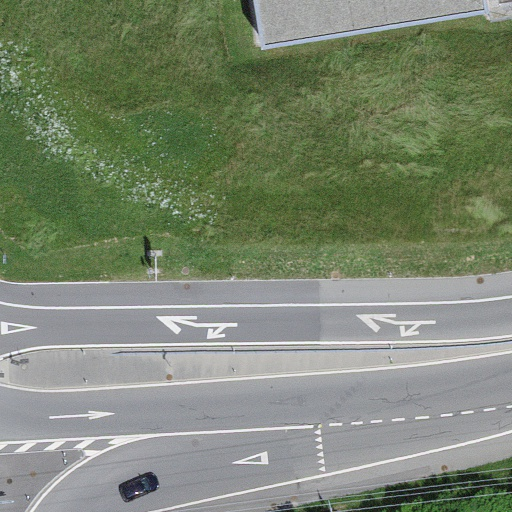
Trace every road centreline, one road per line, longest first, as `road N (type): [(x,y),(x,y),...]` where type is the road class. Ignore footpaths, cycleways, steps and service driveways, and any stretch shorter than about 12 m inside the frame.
road 1 (motorway): [(511,311),(0,326)]
road 2 (motorway): [(0,413),(109,413),(473,385)]
road 3 (motorway): [(76,511),(134,476),(473,385)]
